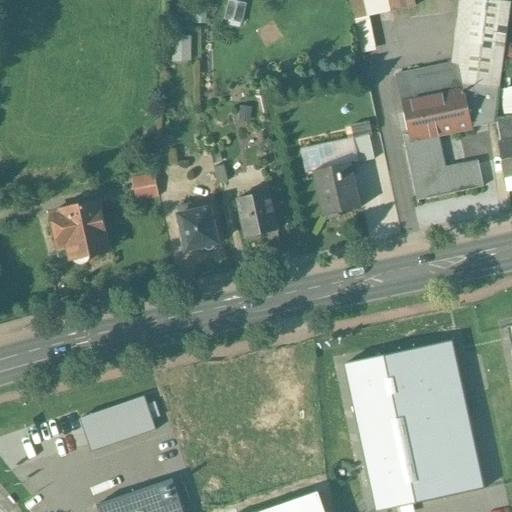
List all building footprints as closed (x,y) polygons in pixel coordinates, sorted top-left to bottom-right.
[(237,0),(228,0),(225,21),(242,24),(247,2),(237,0)] [(388,0),(351,0),(356,19),(391,12),(388,0)] [(402,0),(388,0),(391,12),(405,9),(402,0)] [(415,0),(402,0),(405,9),(416,6),(415,0)] [(192,60),(193,34),(173,34),(172,60),(192,60)] [(505,48),(460,42),(457,64),(459,64),(465,90),(472,128),(496,123),(505,48)] [(457,64),(397,77),(402,103),(465,90),(459,64),(457,64)] [(465,90),(402,103),(409,136),(410,141),(425,138),(472,128),(465,90)] [(511,116),(497,119),(500,143),(498,143),(505,178),(511,176),(511,116)] [(480,164),(433,174),(425,138),(410,141),(409,136),(403,137),(416,201),(484,187),(480,164)] [(359,164),(370,161),(374,160),(369,137),(354,140),(358,163),(359,164)] [(354,140),(328,145),(299,152),(303,174),(314,172),(351,164),(358,163),(354,140)] [(212,157),(195,161),(201,188),(218,185),(215,168),(212,157)] [(351,164),(314,172),(324,217),(326,217),(326,221),(342,218),(341,214),(360,210),(351,164)] [(223,166),(215,168),(218,185),(227,183),(223,166)] [(154,174),(132,179),(137,201),(159,196),(154,174)] [(269,193),(237,200),(246,239),(248,238),(251,241),(259,239),(260,236),(277,232),(269,193)] [(100,202),(52,213),(59,249),(68,247),(71,259),(73,259),(75,262),(78,264),(81,265),(85,264),(88,262),(90,259),(90,255),(110,251),(100,202)] [(211,209),(193,212),(192,205),(179,208),(181,215),(180,215),(187,251),(203,247),(204,249),(206,251),(209,251),(211,251),(213,249),(215,247),(215,245),(218,244),(211,209)] [(452,340),(345,364),(356,417),(376,511),(378,511),(485,489),(469,415),(452,340)] [(193,511),(183,480),(109,505),(111,511),(193,511)]
